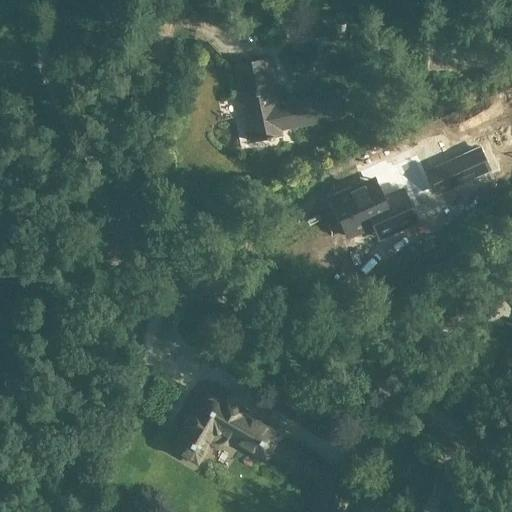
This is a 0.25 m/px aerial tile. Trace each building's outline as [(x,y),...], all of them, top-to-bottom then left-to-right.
[(335,39),(335,38),(345,39),(346,22),(294,18),(292,36),(335,39)] [(339,94),(275,107),(265,61),(237,67),(252,142),(281,136),(280,130),(344,117),(339,94)] [(481,147),(432,170),(437,180),(434,182),(438,192),(491,168),(481,147)] [(332,200),(347,232),(344,234),(346,239),(371,228),(377,241),(418,223),(403,191),(382,201),(373,181),(332,200)] [(242,414),(244,411),(227,401),(224,407),(215,403),(210,403),(205,406),(200,414),(194,410),(184,427),(187,428),(175,449),(198,463),(211,442),(217,443),(223,441),(228,437),(267,460),(281,436),(242,414)] [(316,511),(341,511),(359,481),(336,468),(318,500),(315,498),(310,508),(316,511)]
